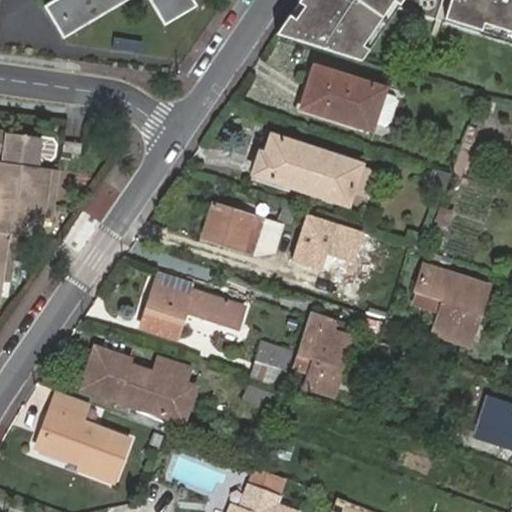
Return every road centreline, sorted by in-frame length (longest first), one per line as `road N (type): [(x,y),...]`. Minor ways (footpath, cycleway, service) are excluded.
road 1 (residential): [(0,398),(182,140)]
road 2 (residential): [(0,77),(106,89),(182,140)]
road 3 (residential): [(182,140),(281,0)]
